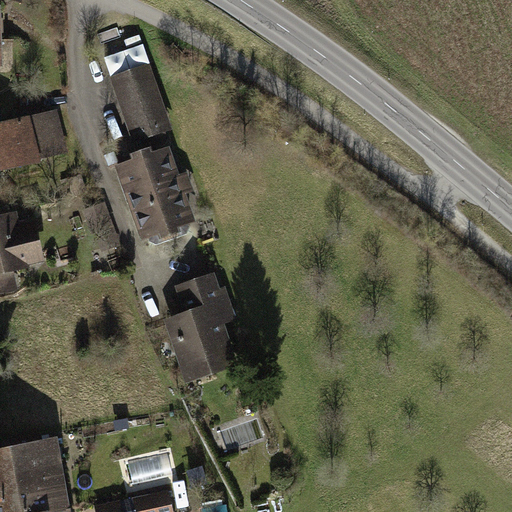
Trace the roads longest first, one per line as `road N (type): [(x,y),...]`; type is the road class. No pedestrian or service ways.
road 1 (residential): [(117,0),(247,65),(442,200),(511,265)]
road 2 (tertiary): [(511,206),(337,61),(240,0)]
